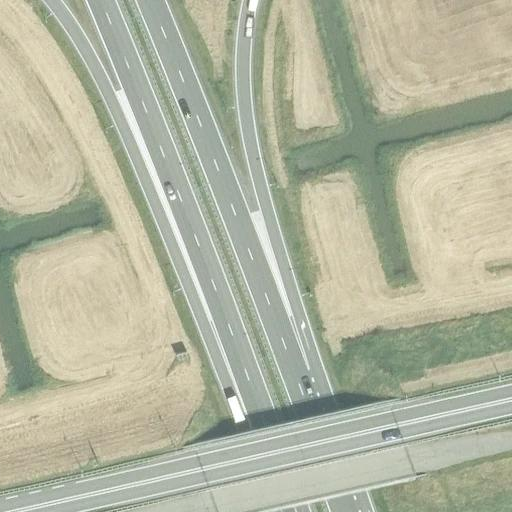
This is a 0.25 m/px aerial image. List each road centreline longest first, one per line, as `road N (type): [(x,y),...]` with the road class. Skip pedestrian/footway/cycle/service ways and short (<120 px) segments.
road 1 (trunk): [(14,511),(511,399)]
road 2 (trunk): [(49,0),(114,109),(253,417)]
road 3 (trunk): [(103,0),(253,417)]
road 4 (trunk): [(298,378),(156,0)]
road 5 (trunk): [(298,378),(245,121),(249,0)]
road 6 (unclassified): [(184,511),(511,439)]
road 7 (trunk): [(343,511),(298,378)]
